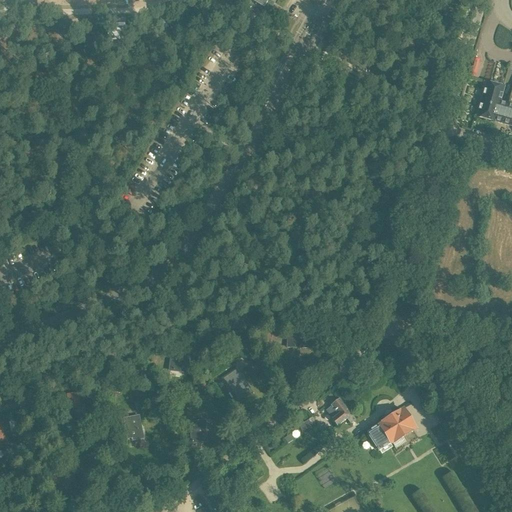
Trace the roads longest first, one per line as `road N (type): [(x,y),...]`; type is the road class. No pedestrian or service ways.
road 1 (unclassified): [(511,451),(447,343),(383,320),(475,0)]
road 2 (unknown): [(388,303),(381,281),(399,191),(449,0)]
